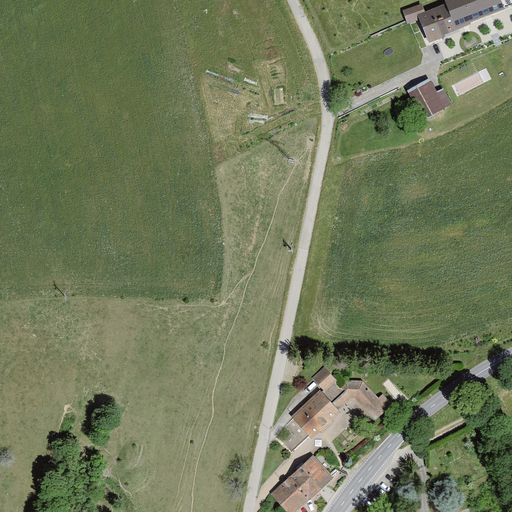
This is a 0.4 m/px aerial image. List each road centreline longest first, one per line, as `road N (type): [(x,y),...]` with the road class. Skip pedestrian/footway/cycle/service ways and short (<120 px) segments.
road 1 (unclassified): [(332,115),(249,511)]
road 2 (tertiary): [(511,355),(407,425),(336,511)]
road 3 (unclassified): [(511,17),(332,115)]
road 4 (unclassified): [(292,0),(330,84),(332,115)]
